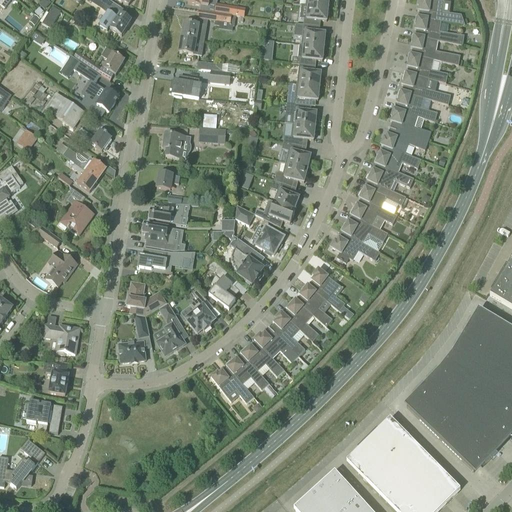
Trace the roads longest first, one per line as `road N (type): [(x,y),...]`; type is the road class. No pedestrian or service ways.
road 1 (primary): [(188,511),(293,425),(406,304),(468,191),(491,122)]
road 2 (residential): [(92,383),(167,377),(224,343),(294,265),(338,160)]
road 3 (residential): [(104,310),(155,0)]
road 4 (residential): [(0,508),(43,507),(57,492),(80,443),(92,383)]
road 5 (residential): [(393,0),(356,147),(338,160)]
road 6 (residential): [(338,160),(332,143),(349,0)]
road 7 (residential): [(104,310),(59,304),(25,287),(0,256)]
